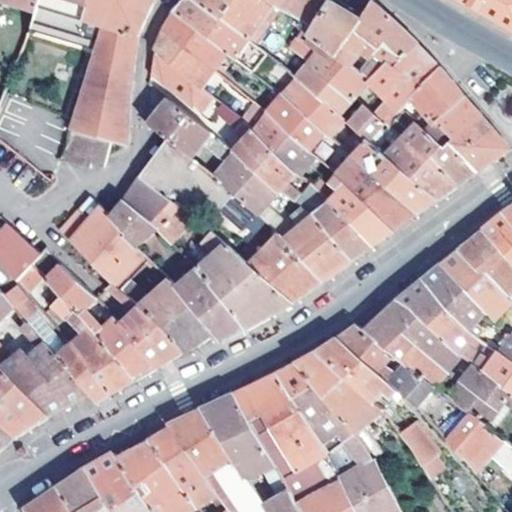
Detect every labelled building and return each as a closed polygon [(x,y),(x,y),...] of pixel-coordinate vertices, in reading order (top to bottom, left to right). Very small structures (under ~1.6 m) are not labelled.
[(0,0),(0,4),(36,19),(43,2),(43,0),(0,0)] [(72,137),(111,143),(130,146),(132,90),(140,37),(156,0),(89,0),(84,19),(73,14),(56,7),(43,2),(36,19),(34,23),(84,43),(93,23),(107,29),(100,50),(72,137)] [(74,11),(73,14),(84,19),(89,0),(43,0),(43,2),(56,7),(58,2),(53,0),(75,0),(77,1),(72,11),(74,11)] [(256,46),(250,41),(197,0),(189,0),(187,3),(178,12),(236,59),(245,47),(251,51),(256,46)] [(197,0),(250,41),(275,6),(308,24),(325,0),(197,0)] [(511,0),(461,0),(463,1),(511,27),(511,0)] [(323,73),(337,54),(361,21),(333,3),(307,38),(322,49),(319,52),(310,62),(323,73)] [(345,62),(372,85),(390,65),(397,70),(419,46),(404,31),(374,3),(361,21),(337,54),(345,62)] [(233,63),(236,59),(178,12),(172,21),(167,29),(216,69),(225,57),(233,63)] [(84,43),(100,50),(107,29),(93,23),(84,43)] [(202,86),(216,69),(167,29),(161,42),(158,51),(202,86)] [(329,79),(323,73),(310,62),(319,52),(298,37),(278,64),(281,67),(297,79),(315,95),(329,79)] [(408,93),(413,99),(441,66),(437,63),(419,46),(397,70),(390,65),(372,85),(388,99),(394,103),(408,93)] [(221,102),(202,86),(158,51),(155,63),(153,70),(188,99),(201,110),(204,107),(212,114),(221,102)] [(323,73),(329,79),(345,62),(337,54),(323,73)] [(357,101),(372,85),(345,62),(329,79),(356,102),(357,101)] [(422,126),(479,173),(485,168),(511,149),(462,90),(444,69),(441,66),(413,99),(426,114),(423,116),(425,121),(422,126)] [(286,92),(297,79),(281,67),(270,79),(286,92)] [(346,121),(342,118),(315,95),(297,79),(286,92),(283,95),(327,133),(332,137),(346,121)] [(350,109),(356,102),(329,79),(315,95),(342,118),(350,109)] [(311,151),(327,133),(283,95),(283,96),(268,112),(274,117),(311,151)] [(222,159),(230,150),(170,100),(159,113),(150,124),(169,140),(192,158),(203,144),(222,159)] [(360,119),(368,109),(357,101),(356,102),(350,109),(360,119)] [(445,197),(479,173),(422,126),(403,111),(394,103),(377,116),(368,109),(360,119),(353,127),(357,131),(369,140),(373,145),(384,129),(389,132),(389,141),(396,148),(389,158),(439,200),(445,197)] [(319,158),(311,151),(274,117),(268,112),(265,116),(249,104),(245,109),(238,104),(233,111),(250,125),(298,174),(299,173),(302,175),(319,158)] [(251,143),(240,158),(281,191),(288,184),(298,174),(250,125),(233,111),(226,106),(221,114),(242,131),(240,134),(251,143)] [(380,151),(389,141),(389,132),(384,129),(373,145),(380,151)] [(361,150),(369,140),(357,131),(348,141),(361,150)] [(72,137),(58,164),(96,172),(98,168),(107,169),(111,143),(72,137)] [(210,174),(192,158),(169,140),(156,158),(142,178),(193,216),(207,198),(244,230),(248,226),(257,234),(267,222),(260,214),(210,174)] [(426,210),(439,200),(389,158),(380,151),(373,145),(369,140),(361,150),(355,157),(421,214),(426,210)] [(270,204),(281,191),(240,158),(230,150),(222,159),(210,174),(260,214),(270,204)] [(402,227),(421,214),(355,157),(339,177),(397,231),(402,227)] [(313,186),(374,246),(392,234),(397,231),(339,177),(332,185),(341,195),(338,199),(318,180),(313,186)] [(198,220),(193,216),(142,178),(133,190),(126,200),(159,229),(172,243),(193,224),(198,220)] [(364,254),(374,246),(313,186),(311,184),(300,195),(288,184),(281,191),(301,207),(353,261),(364,254)] [(118,286),(128,276),(149,255),(141,247),(130,235),(128,237),(113,218),(95,200),(88,204),(78,218),(65,234),(118,286)] [(141,247),(159,229),(126,200),(118,211),(113,218),(128,237),(130,235),(141,247)] [(285,241),(297,231),(270,204),(260,214),(267,222),(282,238),(285,241)] [(297,231),(285,241),(324,283),(330,278),(353,261),(301,207),(292,217),(302,226),(297,231)] [(511,220),(506,213),(491,225),(486,230),(511,258),(511,220)] [(211,231),(198,220),(193,224),(206,236),(211,231)] [(46,280),(39,273),(32,266),(41,257),(27,243),(9,224),(0,235),(0,260),(30,294),(46,280)] [(511,258),(486,230),(468,244),(461,250),(511,298),(511,258)] [(278,313),(295,304),(251,267),(238,255),(211,231),(206,236),(187,257),(203,271),(250,328),(263,322),(278,313)] [(301,300),(324,283),(285,241),(282,238),(251,267),(295,304),(301,300)] [(32,266),(39,273),(55,259),(46,250),(41,257),(32,266)] [(498,317),(511,302),(511,298),(461,250),(457,253),(443,265),(498,317)] [(237,336),(250,328),(203,271),(187,257),(186,255),(179,262),(193,276),(178,289),(216,333),(224,342),(237,336)] [(50,285),(63,298),(139,381),(157,371),(162,368),(126,327),(117,316),(105,327),(88,309),(99,297),(63,265),(47,281),(50,285)] [(511,329),(498,317),(443,265),(438,270),(425,280),(451,311),(478,338),(485,330),(478,323),(482,319),(510,343),(502,354),(511,361),(511,329)] [(132,280),(128,276),(118,286),(144,311),(187,353),(211,337),(216,333),(178,289),(171,281),(151,299),(132,280)] [(469,347),(478,338),(451,311),(425,280),(420,284),(398,302),(464,353),(476,363),(478,365),(484,358),(469,347)] [(139,316),(144,311),(118,286),(114,290),(139,316)] [(0,317),(12,307),(0,292),(0,317)] [(122,390),(139,381),(63,298),(55,305),(75,327),(69,332),(78,341),(73,345),(115,394),(122,390)] [(451,370),(464,353),(398,302),(386,312),(382,316),(451,370)] [(169,364),(187,353),(144,311),(139,316),(126,327),(162,368),(169,364)] [(31,327),(42,339),(51,331),(37,313),(26,323),(31,327)] [(447,374),(451,370),(382,316),(379,318),(364,330),(396,354),(410,365),(438,386),(447,374)] [(43,352),(48,346),(42,339),(31,327),(25,332),(43,352)] [(388,364),(396,354),(364,330),(360,327),(348,335),(342,339),(401,392),(420,409),(438,386),(410,365),(401,376),(388,364)] [(392,400),(401,392),(342,339),(337,342),(321,352),(375,403),(385,393),(392,400)] [(87,398),(92,394),(59,358),(48,346),(43,352),(33,361),(27,354),(17,363),(0,343),(0,366),(53,421),(87,398)] [(108,398),(115,394),(73,345),(59,358),(92,394),(100,402),(108,398)] [(385,413),(375,403),(321,352),(316,355),(299,364),(344,417),(358,436),(371,455),(390,485),(395,482),(395,479),(379,452),(381,451),(367,427),(385,413)] [(511,361),(502,354),(500,353),(486,371),(511,390),(511,361)] [(511,405),(511,390),(486,371),(478,365),(476,363),(464,380),(502,410),(507,403),(511,405)] [(348,442),(358,436),(344,417),(299,364),(285,371),(279,374),(314,426),(331,415),(348,442)] [(53,421),(0,366),(0,417),(25,441),(30,438),(53,421)] [(362,511),(345,478),(332,453),(314,426),(279,374),(250,388),(237,394),(293,480),(310,511),(362,511)] [(490,426),(498,414),(460,384),(451,396),(464,407),(473,414),(490,426)] [(310,511),(293,480),(237,394),(228,399),(217,404),(207,409),(250,478),(264,470),(280,496),(267,505),(271,511),(310,511)] [(271,511),(267,505),(250,478),(207,409),(184,419),(171,425),(174,428),(218,489),(231,507),(235,511),(271,511)] [(451,442),(467,462),(479,475),(506,439),(493,428),(490,426),(473,414),(451,442)] [(511,425),(498,414),(490,426),(493,428),(506,439),(511,443),(511,425)] [(0,459),(19,445),(25,441),(0,417),(0,459)] [(423,468),(430,463),(441,456),(420,424),(407,431),(403,423),(395,427),(423,468)] [(200,502),(218,489),(174,428),(169,431),(154,439),(200,502)] [(371,455),(358,436),(348,442),(363,466),(345,478),(362,511),(404,511),(390,485),(371,455)] [(197,511),(204,507),(200,502),(154,439),(142,446),(137,449),(181,511),(197,511)] [(491,462),(511,475),(511,450),(502,445),(491,462)] [(181,511),(137,449),(131,452),(120,458),(157,511),(181,511)] [(157,511),(120,458),(117,453),(95,465),(88,468),(115,511),(157,511)] [(438,477),(430,463),(423,468),(432,481),(438,477)] [(115,511),(88,468),(83,472),(75,478),(62,487),(76,511),(115,511)] [(28,511),(76,511),(62,487),(33,505),(27,509),(28,511)]
